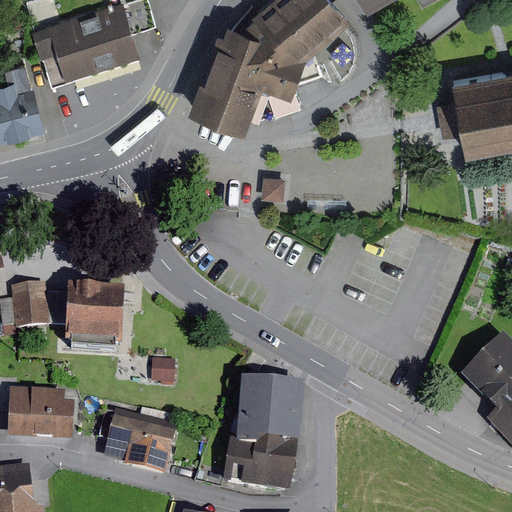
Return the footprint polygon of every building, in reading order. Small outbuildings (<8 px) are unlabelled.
[(144,47),(124,0),(50,31),(69,78),(144,47)] [(292,89),(305,63),(347,16),(330,0),(274,0),(253,18),(269,36),(233,20),(196,101),(252,126),(273,81),(292,89)] [(511,68),(454,79),(458,103),(438,107),(440,122),(444,140),(464,136),(468,156),(511,147),(511,68)] [(41,74),(0,87),(0,132),(1,137),(55,120),(41,74)] [(268,170),(265,190),(286,193),(289,173),(268,170)] [(0,325),(51,323),(49,283),(0,285),(0,325)] [(129,286),(78,284),(75,344),(126,347),(129,286)] [(511,334),(511,333),(473,369),(509,407),(496,419),(511,435),(511,334)] [(177,357),(151,356),(150,379),(176,379),(177,357)] [(227,480),(287,491),(294,447),(300,448),(301,387),(241,380),(235,445),(227,480)] [(73,387),(17,387),(17,439),(73,439),(73,387)] [(182,423),(121,412),(114,453),(175,464),(182,423)] [(37,511),(31,464),(0,467),(0,511),(37,511)]
